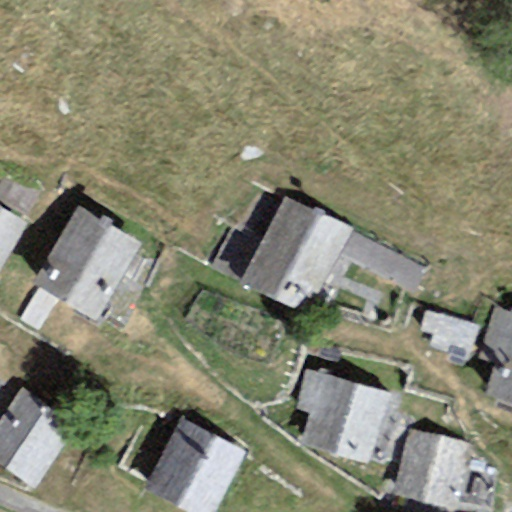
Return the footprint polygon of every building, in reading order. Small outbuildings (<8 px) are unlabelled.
[(342,237),(277,205),(242,281),(305,313),(342,237)] [(0,277),(24,227),(0,215),(0,277)] [(134,251),(69,219),(34,294),(97,327),(134,251)] [(419,330),(463,350),(474,325),(430,305),(419,330)] [(511,329),(490,390),(511,398),(511,329)] [(372,396),(290,369),(279,404),(296,409),(287,438),(352,460),(372,396)] [(71,416),(7,384),(0,398),(0,474),(34,492),(71,416)] [(213,511),(241,455),(176,423),(141,499),(166,511),(213,511)] [(457,511),(472,445),(403,431),(387,503),(417,511),(457,511)]
